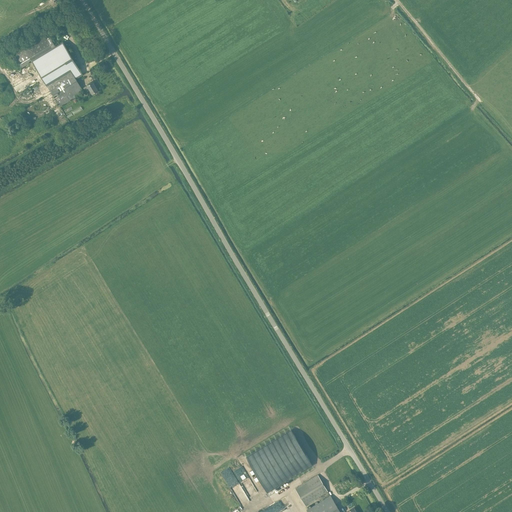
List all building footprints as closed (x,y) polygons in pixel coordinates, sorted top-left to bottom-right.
[(23,47),(13,53),(22,68),(32,62),(32,61),(53,49),(56,47),(49,35),(47,32),(44,34),(23,47)] [(53,49),(32,61),(59,106),(60,107),(72,99),(84,92),(85,93),(89,90),(92,94),(98,91),(93,82),(87,86),(82,89),(75,78),(73,75),(80,71),(74,62),(77,60),(77,59),(74,61),(63,43),(56,47),(53,49)] [(311,464),(291,431),(247,458),(267,491),(311,464)] [(241,488),(242,487),(233,473),(232,473),(229,468),(222,473),(231,487),(236,484),(236,485),(238,483),(241,488)] [(318,475),(315,476),(295,488),(306,507),(318,499),(320,502),(306,510),(307,511),(356,511),(354,508),(347,511),(346,511),(340,511),(331,495),(330,496),(318,475)] [(294,511),(292,509),(286,509),(286,506),(282,499),(281,499),(261,511),(260,511),(294,511)]
